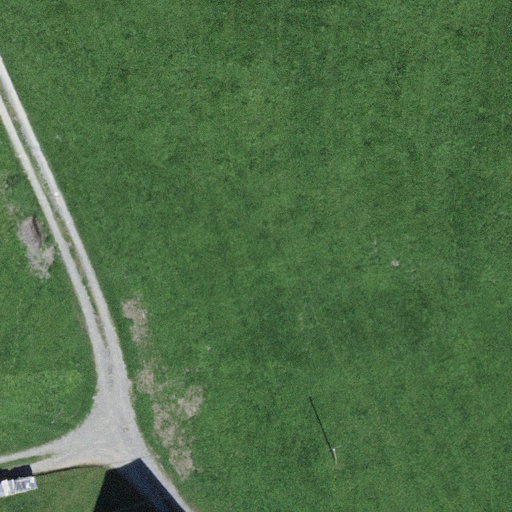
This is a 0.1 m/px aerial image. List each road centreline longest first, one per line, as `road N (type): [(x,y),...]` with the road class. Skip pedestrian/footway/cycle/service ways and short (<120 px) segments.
road 1 (track): [(0,110),(110,357),(120,434),(175,511)]
road 2 (track): [(120,434),(0,470)]
